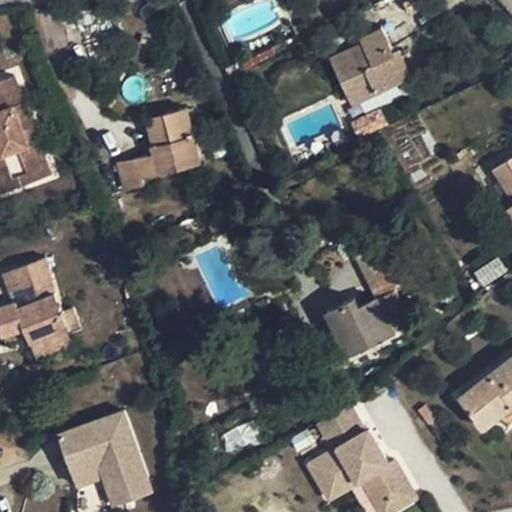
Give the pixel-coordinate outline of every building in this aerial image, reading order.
[(323,16),(317,3),(307,7),(313,21),(323,16)] [(355,102),(404,79),(392,52),(395,51),(385,28),(363,38),(365,43),(334,56),(355,102)] [(401,48),(395,51),(392,52),(404,79),(413,75),(401,48)] [(31,145),(41,141),(16,73),(0,78),(0,145),(2,152),(0,153),(0,188),(1,192),(43,177),(31,145)] [(169,124),(150,129),(156,152),(119,161),(127,189),(145,184),(142,176),(202,161),(192,122),(188,107),(188,106),(166,112),(169,124)] [(194,106),(188,107),(192,122),(198,120),(194,106)] [(147,117),(150,129),(169,124),(166,112),(147,117)] [(268,125),(260,128),(263,136),(271,133),(268,125)] [(31,145),(43,177),(53,173),(41,141),(31,145)] [(511,156),(494,168),(511,193),(511,195),(511,203),(510,205),(511,208),(511,156)] [(224,225),(215,230),(218,238),(227,234),(224,225)] [(430,248),(403,261),(412,279),(439,266),(430,248)] [(0,320),(1,323),(5,333),(27,326),(33,341),(70,326),(70,324),(79,320),(74,307),(64,311),(56,291),(47,257),(5,272),(11,290),(35,281),(40,298),(19,306),(17,300),(0,305),(0,320)] [(326,312),(337,333),(348,355),(398,330),(414,322),(413,319),(422,315),(415,301),(405,305),(397,289),(410,283),(399,260),(366,277),(376,297),(362,304),(358,296),(326,312)] [(262,322),(269,335),(291,325),(284,311),(262,322)] [(317,371),(348,355),(337,333),(306,349),(317,371)] [(511,356),(462,396),(485,426),(511,405),(511,356)] [(299,381),(279,392),(294,420),(314,409),(299,381)] [(270,424),(280,418),(269,394),(258,399),(270,424)] [(60,431),(75,474),(102,464),(106,477),(116,504),(154,490),(126,409),(60,431)] [(431,409),(414,421),(421,431),(438,418),(431,409)] [(217,511),(406,511),(427,501),(387,428),(341,454),(330,436),(212,501),(217,511)] [(79,487),(106,477),(102,464),(75,474),(79,487)]
